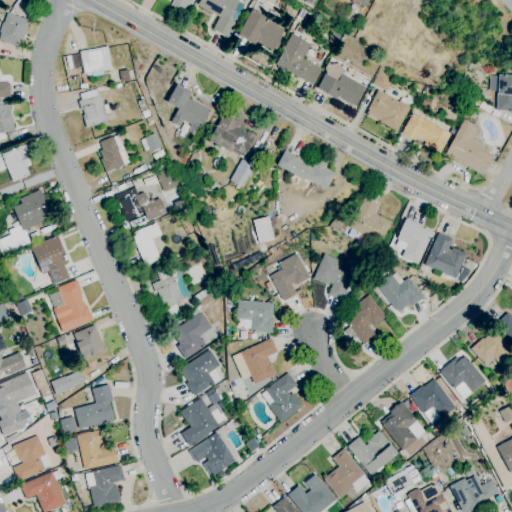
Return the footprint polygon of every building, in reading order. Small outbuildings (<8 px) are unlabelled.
[(172,0),(169,7),(185,15),(191,0),(172,0)] [(235,0),(198,0),(195,6),(217,17),(211,30),(227,38),(245,4),(235,0)] [(236,34),(271,53),(283,30),(248,11),(236,34)] [(0,42),(20,47),(27,20),(3,14),(0,26),(0,42)] [(273,65),(311,86),(320,69),(301,59),(309,44),(290,34),(273,65)] [(77,52),(82,75),(110,70),(106,47),(77,52)] [(353,109),(364,87),(338,74),(341,68),(328,61),(314,89),(353,109)] [(385,91),(391,77),(376,71),(371,85),(385,91)] [(511,76),(496,76),(495,111),(511,111),(511,76)] [(0,97),(8,98),(8,83),(0,82),(0,97)] [(208,110),(185,99),(188,92),(173,85),(164,104),(175,109),(168,123),(182,129),(181,130),(195,137),(208,110)] [(76,94),(84,128),(106,123),(97,89),(76,94)] [(363,116),(397,131),(408,106),(374,91),(363,116)] [(0,133),(11,133),(9,106),(0,106),(0,133)] [(253,136),(241,129),(243,125),(221,114),(207,140),(241,159),(253,136)] [(439,154),(449,134),(410,114),(399,134),(414,142),(414,141),(439,154)] [(492,156),(481,151),(484,146),(470,140),(476,128),(461,120),(443,156),(482,176),(492,156)] [(158,148),(154,135),(139,139),(143,152),(158,148)] [(94,144),(105,172),(127,164),(117,136),(94,144)] [(274,166),(324,191),(333,173),(324,169),(326,165),(314,159),(311,166),(282,151),(274,166)] [(241,188),(252,168),(239,160),(228,181),(241,188)] [(156,173),(163,198),(179,194),(171,168),(156,173)] [(145,221),(164,214),(159,198),(147,203),(143,192),(136,195),(133,188),(114,195),(123,220),(142,213),(145,221)] [(9,203),(19,231),(51,219),(40,191),(9,203)] [(346,228),(378,244),(389,222),(372,214),(376,205),(361,197),(346,228)] [(273,240),(267,217),(251,221),(257,244),(273,240)] [(429,230),(401,221),(393,246),(401,248),(398,259),(418,265),(429,230)] [(158,259),(150,239),(159,235),(155,224),(129,233),(141,266),(158,259)] [(450,239),(434,233),(422,267),(454,279),(463,253),(447,247),(450,239)] [(29,246),(38,274),(46,272),(50,284),(67,279),(62,265),(65,264),(56,237),(29,246)] [(276,264),(279,270),(267,276),(281,301),(294,293),(291,288),(308,278),(295,254),(276,264)] [(341,301),(353,266),(321,255),(312,281),(329,286),(326,296),(341,301)] [(152,283),(160,310),(179,304),(168,268),(155,273),(157,281),(152,283)] [(374,286),(396,315),(421,296),(407,277),(401,282),(393,271),(374,286)] [(60,333),(90,322),(75,280),(54,288),(56,292),(46,296),(60,333)] [(350,308),(354,315),(341,323),(351,338),(354,336),(361,346),(374,337),(369,328),(383,319),(368,296),(350,308)] [(0,305),(0,324),(16,318),(11,301),(0,305)] [(272,303),(236,301),(235,320),(242,320),(242,331),(271,332),(272,303)] [(494,324),(511,342),(511,320),(505,313),(494,324)] [(168,330),(182,358),(206,347),(200,335),(209,330),(201,314),(168,330)] [(103,352),(93,325),(71,334),(80,360),(103,352)] [(468,350),(484,366),(492,358),(503,370),(511,360),(511,352),(490,329),(468,350)] [(239,380),(248,376),(252,385),(274,376),(266,357),(275,353),(270,339),(229,356),(239,380)] [(219,381),(212,369),(217,367),(209,351),(176,368),(191,396),(219,381)] [(0,374),(4,373),(5,375),(24,368),(18,353),(0,358),(0,374)] [(484,382),(461,354),(438,372),(461,400),(484,382)] [(31,373),(39,398),(48,395),(40,370),(31,373)] [(53,395),(82,384),(77,371),(49,382),(53,395)] [(278,423),(300,407),(289,390),(295,386),(286,373),(258,393),(278,423)] [(34,396),(26,374),(0,382),(0,434),(0,436),(30,426),(24,410),(19,412),(15,402),(34,396)] [(438,418),(453,408),(433,378),(407,395),(420,414),(431,407),(438,418)] [(114,422),(105,385),(90,389),(93,404),(72,409),(73,417),(58,420),(61,434),(114,422)] [(216,430),(201,399),(178,410),(187,429),(179,433),(185,445),(216,430)] [(400,451),(415,438),(417,440),(425,433),(400,404),(377,423),(400,451)] [(217,426),(223,422),(214,405),(207,408),(217,426)] [(511,438),(494,447),(506,473),(511,470),(511,424),(508,426),(511,434),(511,438)] [(82,471),(115,463),(112,448),(101,450),(97,430),(74,436),(82,471)] [(368,476),(396,454),(377,432),(362,444),(356,437),(344,447),(368,476)] [(233,462),(215,433),(186,451),(194,465),(199,462),(208,477),(233,462)] [(14,480),(47,471),(38,437),(11,445),(17,466),(11,467),(14,480)] [(336,467),(321,479),(338,500),(351,489),(354,493),(368,482),(341,449),(330,459),(336,467)] [(84,473),(90,508),(118,503),(114,482),(121,481),(119,466),(84,473)] [(18,484),(23,499),(34,495),(39,511),(43,511),(63,505),(51,472),(18,484)] [(285,494),(298,511),(320,511),(334,502),(313,474),(299,484),(285,494)] [(448,486),(458,511),(497,496),(491,480),(478,486),(474,475),(448,486)] [(402,497),(408,511),(445,511),(446,511),(433,483),(402,497)]
